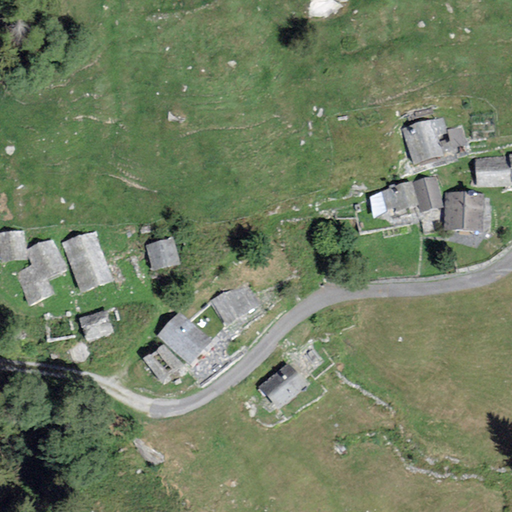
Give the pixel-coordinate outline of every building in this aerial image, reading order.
[(442,118),(402,129),(412,164),(441,156),(435,136),(446,133),(442,118)] [(511,153),(509,154),(509,157),(475,160),(477,189),(511,186),(511,183),(511,182),(511,153)] [(436,177),(414,181),(420,212),(442,207),(436,177)] [(411,181),(387,186),(388,189),(382,190),(386,210),(392,209),(393,211),(416,206),(411,181)] [(483,195),(446,191),(443,229),(480,233),(483,195)] [(23,230),(0,232),(0,258),(0,262),(27,259),(23,230)] [(95,232),(61,243),(78,292),(112,281),(95,232)] [(173,238),(145,245),(151,270),(179,263),(173,238)] [(66,270),(51,240),(26,251),(31,266),(14,275),(28,306),(53,294),(47,278),(66,270)] [(244,284),(216,296),(210,300),(226,329),(258,304),(244,284)] [(105,312),(79,319),(86,341),(112,334),(105,312)] [(179,312),(157,337),(189,366),(211,342),(179,312)] [(182,368),(164,345),(143,360),(162,384),(182,368)] [(309,386),(290,362),(259,386),(277,410),(309,386)]
